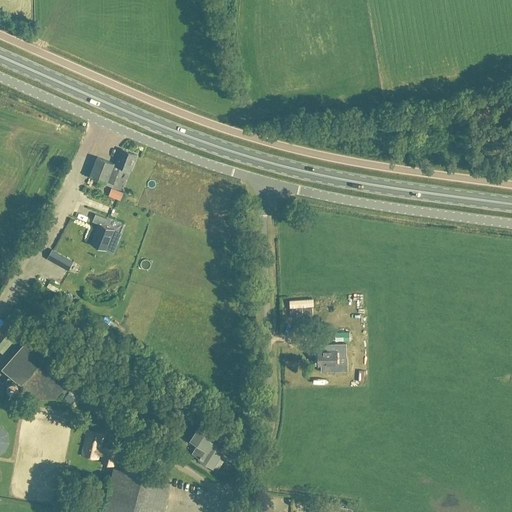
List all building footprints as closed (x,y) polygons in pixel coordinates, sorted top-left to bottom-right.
[(115,164),(114,164),(107,182),(113,184),(120,167),(130,171),(137,155),(120,149),(115,164)] [(107,182),(114,164),(97,157),(90,176),(101,181),(101,180),(107,182)] [(104,225),(106,219),(97,215),(95,214),(92,222),(99,224),(91,245),(106,250),(114,229),(104,225)] [(73,262),(62,256),(57,265),(68,271),(73,262)] [(335,333),(335,341),(350,341),(349,332),(335,333)] [(0,393),(4,389),(13,397),(12,397),(16,400),(56,397),(61,391),(66,395),(70,389),(74,393),(107,418),(113,410),(77,382),(73,378),(76,374),(50,352),(51,351),(27,337),(0,368),(13,378),(6,386),(0,381),(0,393)] [(318,350),(318,366),(321,366),(321,372),(348,371),(348,357),(347,357),(346,344),(330,344),(330,350),(318,350)] [(188,394),(182,404),(199,414),(206,404),(188,394)] [(125,421),(119,417),(116,420),(122,425),(125,421)] [(199,428),(191,440),(198,445),(193,453),(201,458),(200,459),(212,468),(221,453),(207,444),(212,436),(199,428)] [(137,440),(141,434),(134,429),(130,435),(137,440)] [(103,449),(100,448),(104,434),(87,431),(84,447),(83,447),(81,456),(98,459),(99,457),(102,457),(100,463),(115,467),(119,450),(104,446),(103,449)] [(237,449),(233,456),(240,459),(244,453),(237,449)] [(163,511),(171,483),(113,468),(101,511),(163,511)]
